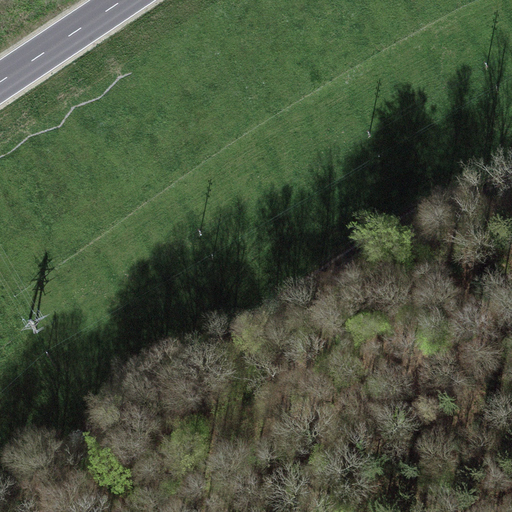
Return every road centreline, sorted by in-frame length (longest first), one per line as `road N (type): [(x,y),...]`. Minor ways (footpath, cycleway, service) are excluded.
road 1 (track): [(511,172),(412,208),(0,490)]
road 2 (secondary): [(123,0),(0,83)]
